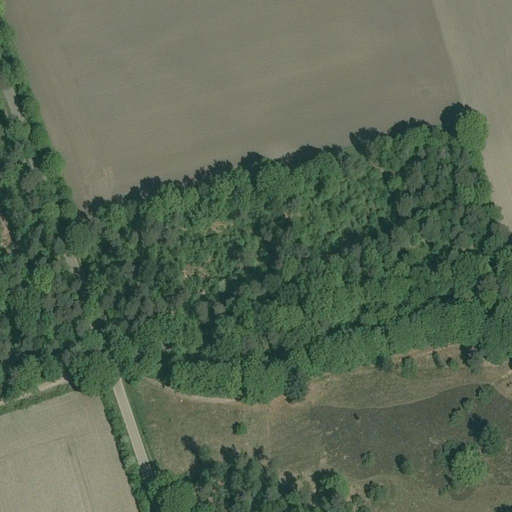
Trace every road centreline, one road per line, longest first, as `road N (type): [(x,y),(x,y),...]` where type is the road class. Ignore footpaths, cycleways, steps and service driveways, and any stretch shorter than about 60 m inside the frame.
road 1 (unclassified): [(156,511),(0,71)]
road 2 (track): [(108,364),(499,264)]
